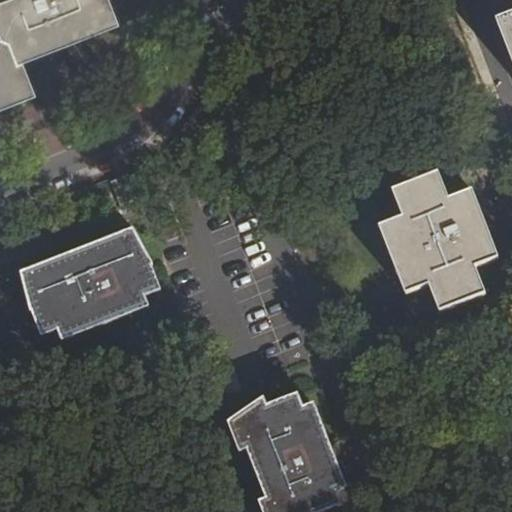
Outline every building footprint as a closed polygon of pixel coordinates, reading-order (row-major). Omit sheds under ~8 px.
[(83,21),(118,8),(115,0),(13,0),(6,3),(23,46),(44,38),(46,42),(86,28),(83,21)] [(511,59),(511,39),(505,21),(498,24),(511,59)] [(6,31),(0,33),(0,95),(30,84),(11,45),(6,31)] [(391,227),(417,293),(434,287),(445,313),(487,296),(477,270),(495,264),(469,196),(451,203),(440,177),(398,193),(409,220),(391,227)] [(126,210),(140,204),(132,183),(117,188),(126,210)] [(469,196),(495,264),(502,261),(476,194),(469,196)] [(182,238),(165,206),(148,215),(165,247),(182,238)] [(385,229),(410,296),(417,293),(391,227),(385,229)] [(150,269),(128,233),(16,275),(24,314),(30,311),(37,330),(54,324),(58,336),(135,308),(131,295),(149,289),(144,271),(150,269)] [(276,511),(333,511),(337,511),(328,486),(341,481),(315,414),(301,419),(291,393),(278,399),(275,392),(240,413),(240,416),(251,445),(270,496),(276,511)] [(251,445),(240,416),(233,421),(242,448),(251,445)] [(267,511),(276,511),(270,496),(262,499),(267,511)]
